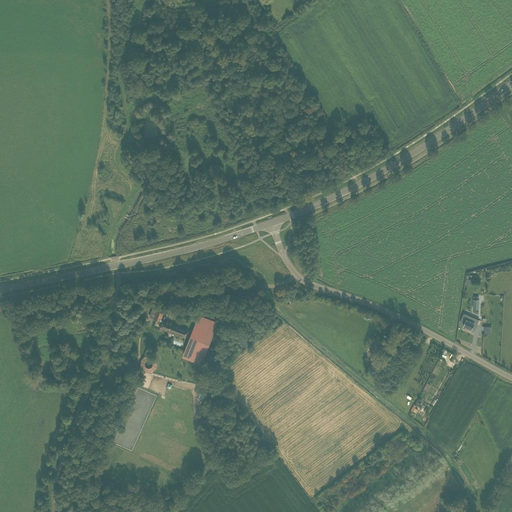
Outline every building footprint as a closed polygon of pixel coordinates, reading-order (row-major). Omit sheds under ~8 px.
[(160,321),(165,310),(158,308),(154,319),(160,321)] [(463,313),(460,321),(464,323),(463,326),(471,329),(472,328),(475,330),(479,320),(463,313)] [(199,315),(184,354),(202,361),(217,322),(199,315)] [(163,320),(160,328),(185,338),(188,329),(163,320)] [(374,352),(378,344),(374,341),(369,349),(374,352)] [(155,372),(157,358),(143,356),(141,371),(155,372)] [(206,401),(207,393),(200,392),(198,399),(206,401)]
